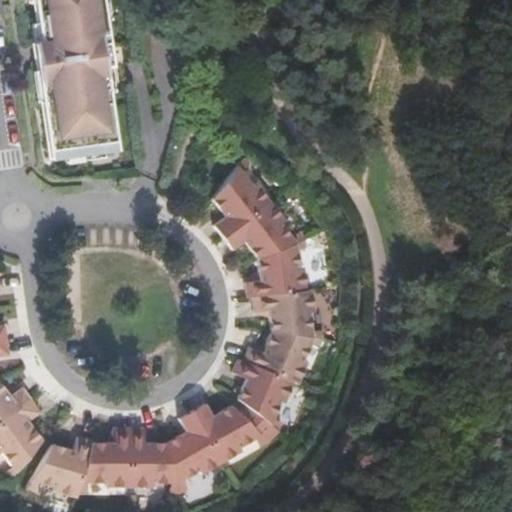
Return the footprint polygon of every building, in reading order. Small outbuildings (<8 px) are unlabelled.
[(37,55),(30,55),(30,66),(35,65),(35,73),(32,73),(36,111),(41,159),(109,151),(100,64),(106,64),(98,0),(31,0),(36,44),(37,55)] [(252,161),(247,169),(250,173),(257,166),(252,161)] [(219,227),(228,241),(278,205),(264,185),(260,188),(250,173),(247,169),(222,207),(230,218),(219,227)] [(278,205),(228,241),(236,253),(249,245),(262,263),(303,247),(299,242),(288,227),(291,224),(278,205)] [(308,237),(299,242),(303,247),(312,243),(308,237)] [(313,252),(312,243),(303,247),(305,253),(313,252)] [(303,247),(262,263),(265,282),(251,284),(252,301),(313,295),(311,271),(306,271),(305,253),(303,247)] [(313,295),(252,301),(253,316),(268,316),(270,335),(312,342),(312,335),(311,316),(315,316),(313,295)] [(0,339),(13,337),(11,321),(0,322),(0,339)] [(312,342),(270,335),(262,352),(250,346),(243,361),(297,386),(307,364),(303,362),(311,345),(312,342)] [(323,336),(312,335),(312,342),(323,343),(323,336)] [(0,377),(3,376),(1,356),(15,355),(13,337),(0,339),(0,377)] [(297,386),(243,361),(236,375),(249,383),(241,403),(274,429),(277,422),(284,405),(288,407),(297,386)] [(0,425),(37,398),(28,386),(16,394),(3,376),(0,377),(0,425)] [(18,470),(47,437),(35,420),(46,411),(37,398),(0,425),(0,451),(3,449),(15,465),(18,470)] [(210,441),(223,465),(245,453),(243,450),(258,442),(263,439),(228,411),(216,417),(207,404),(194,411),(210,441)] [(203,476),(223,465),(210,441),(194,411),(180,419),(186,432),(169,442),(178,483),(184,482),(200,472),(203,476)] [(274,429),(282,435),(285,427),(277,422),(274,429)] [(106,487),(131,488),(133,427),(117,427),(116,441),(92,440),(80,482),(89,483),(105,483),(106,487)] [(178,483),(169,442),(149,442),(149,428),(133,427),(131,488),(154,489),(154,485),(173,485),(178,483)] [(80,482),(92,440),(94,436),(79,432),(74,445),(60,441),(32,474),(39,477),(55,481),(54,486),(76,493),(80,482)] [(263,439),(258,442),(265,449),(270,445),(263,439)] [(12,477),(18,470),(15,465),(7,472),(12,477)] [(39,477),(32,474),(24,483),(33,487),(39,477)] [(88,493),(89,483),(80,482),(76,493),(88,493)] [(179,484),(181,494),(188,491),(184,482),(178,483),(179,484)]
